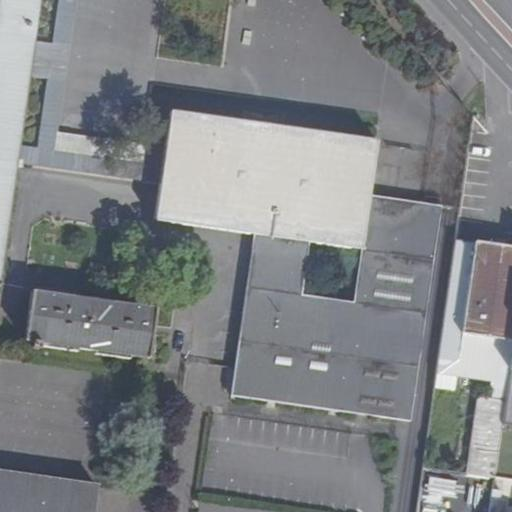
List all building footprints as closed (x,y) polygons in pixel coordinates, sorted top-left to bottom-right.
[(17,146),(27,79),(32,43),(38,0),(0,0),(0,265),(15,164),(17,146)] [(57,0),(51,46),(32,43),(27,79),(46,82),(36,149),(54,152),(75,0),(57,0)] [(170,114),(165,149),(159,185),(154,221),(185,226),(201,118),(170,114)] [(201,118),(185,226),(253,236),(231,397),(252,400),(275,239),(290,131),(201,118)] [(421,205),(367,198),(375,144),(290,131),(275,239),(252,400),(408,423),(439,208),(421,205)] [(17,146),(15,164),(159,185),(165,149),(144,147),(142,164),(54,152),(36,149),(17,146)] [(511,250),(481,245),(455,243),(434,388),(453,391),(455,377),(491,382),(488,402),(478,401),(467,476),(493,479),(511,350),(511,250)] [(154,311),(31,295),(25,342),(147,360),(154,311)] [(0,511),(91,511),(95,489),(0,475),(0,511)]
